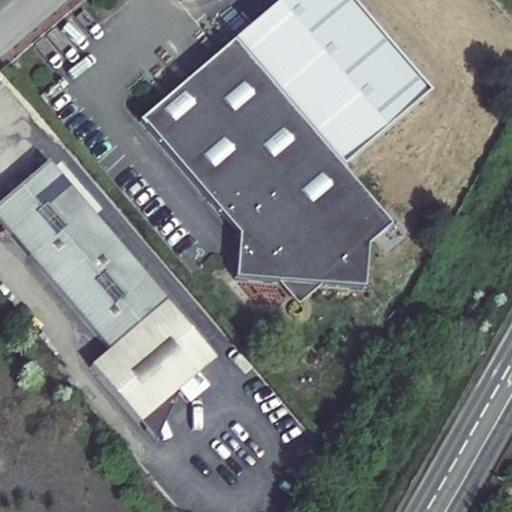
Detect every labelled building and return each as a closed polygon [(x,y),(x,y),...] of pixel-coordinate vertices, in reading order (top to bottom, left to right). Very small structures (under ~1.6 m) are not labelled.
[(346,0),(282,0),(233,41),(342,171),(429,99),(346,0)] [(342,171),(233,41),(140,119),(236,235),(232,277),(277,281),(318,285),(362,289),(366,246),(389,227),(342,171)] [(109,240),(48,170),(0,210),(0,226),(111,356),(92,373),(141,430),(179,397),(217,364),(120,252),(109,240)] [(318,285),(277,281),(295,302),(318,285)] [(156,448),(179,397),(141,430),(156,448)]
